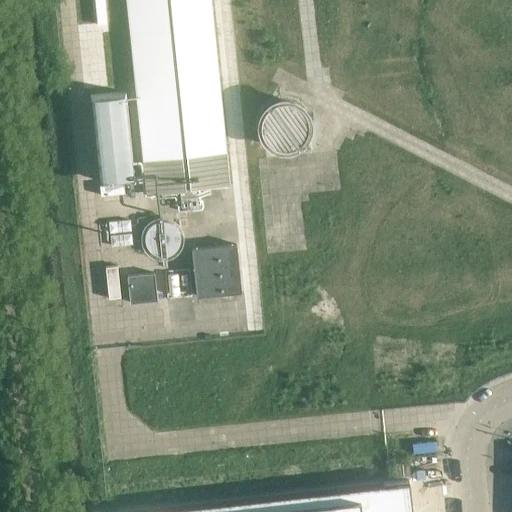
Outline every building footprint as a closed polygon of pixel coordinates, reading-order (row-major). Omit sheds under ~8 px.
[(180,207),(196,205),(195,189),(229,186),(208,0),(124,0),(144,195),(178,191),(180,207)] [(130,92),(95,94),(100,178),(134,176),(130,92)] [(313,126),(314,125),(313,119),(311,114),(309,110),(306,106),(302,103),(297,100),(292,98),(286,98),(280,98),(276,100),(270,103),(267,105),(263,110),(261,113),(259,118),(259,124),(259,129),(260,135),(263,140),(267,145),(270,147),(275,150),(281,152),(285,152),(291,152),(295,151),(302,148),(305,145),(309,140),(311,136),(313,131),(313,126)] [(124,193),(123,184),(99,186),(100,196),(124,193)] [(182,239),(182,238),(181,232),(177,225),(174,222),(170,220),(163,218),(159,218),(154,219),(148,222),(145,225),(143,229),(141,233),(141,238),(142,246),(146,252),(149,255),(152,257),(160,259),(167,258),(171,256),(174,254),(177,251),(180,247),(182,239)] [(127,225),(108,225),(108,244),(127,244),(127,225)] [(191,250),(195,297),(240,292),(235,245),(191,250)] [(428,282),(446,264),(428,246),(410,264),(428,282)] [(119,265),(107,266),(111,297),(123,295),(119,265)] [(157,301),(154,273),(127,276),(130,303),(157,301)] [(410,476),(408,463),(393,464),(395,477),(410,476)] [(413,511),(410,481),(116,511),(413,511)]
